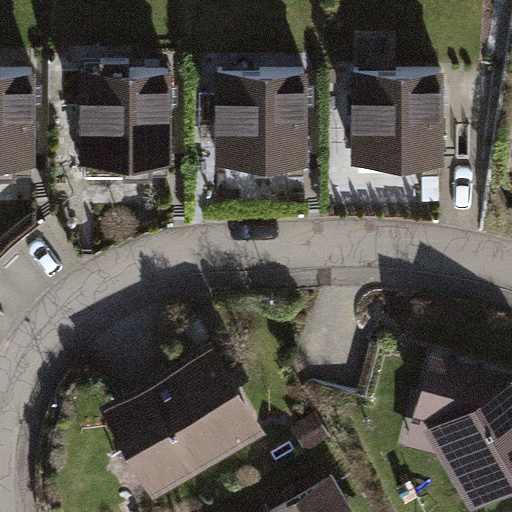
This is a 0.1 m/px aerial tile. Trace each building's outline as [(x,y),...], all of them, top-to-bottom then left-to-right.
[(264,55),(233,56),(233,70),(219,70),(220,157),(288,156),(289,173),(306,173),(305,68),(264,69),(264,55)] [(399,55),(368,56),(368,70),(354,70),(355,158),(423,157),(423,173),(440,173),(439,69),(399,69),(399,55)] [(128,56),(97,56),(98,70),(84,70),(84,158),(123,158),(124,173),(170,173),(169,69),(128,69),(128,56)] [(0,172),(33,172),(32,68),(0,68),(0,172)] [(213,346),(111,405),(159,486),(261,427),(213,346)] [(424,404),(475,492),(511,470),(511,372),(438,352),(424,404)] [(268,511),(351,511),(330,474),(267,511),(268,511)]
